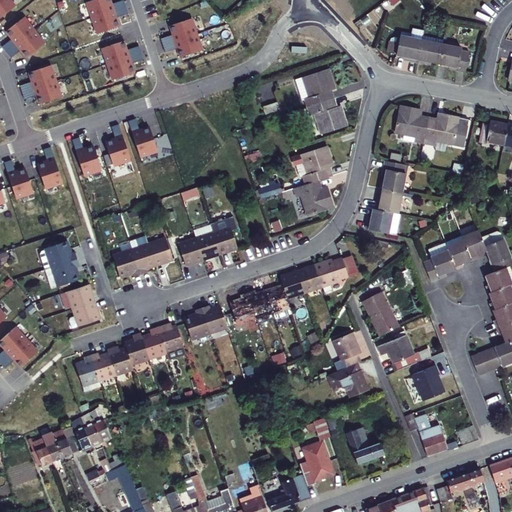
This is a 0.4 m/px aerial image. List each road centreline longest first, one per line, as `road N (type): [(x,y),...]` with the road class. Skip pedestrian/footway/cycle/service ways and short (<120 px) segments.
road 1 (residential): [(382,79),(349,206),(327,235),(301,253),(137,308)]
road 2 (residential): [(349,299),(423,474)]
road 3 (residential): [(168,96),(257,63),(310,1)]
road 4 (residential): [(495,448),(431,293)]
road 5 (residential): [(27,142),(168,96)]
road 6 (track): [(334,228),(409,244),(431,293)]
